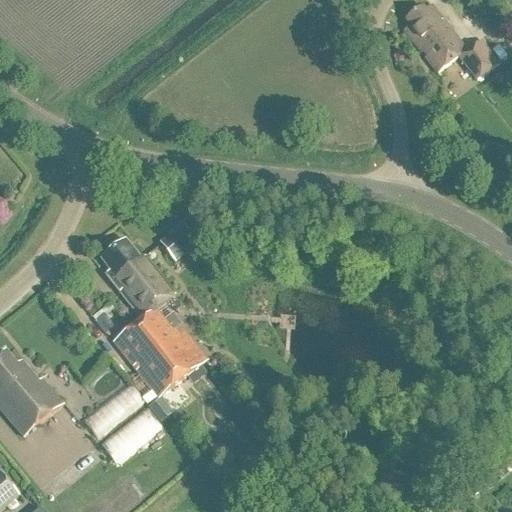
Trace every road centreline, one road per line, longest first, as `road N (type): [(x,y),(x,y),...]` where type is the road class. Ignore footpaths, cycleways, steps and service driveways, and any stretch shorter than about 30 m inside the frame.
road 1 (tertiary): [(393,194),(84,150)]
road 2 (unclassified): [(393,194),(400,120),(374,49),(387,0)]
road 3 (unclassified): [(0,300),(56,247),(84,150)]
road 4 (tertiary): [(511,255),(444,213),(393,194)]
